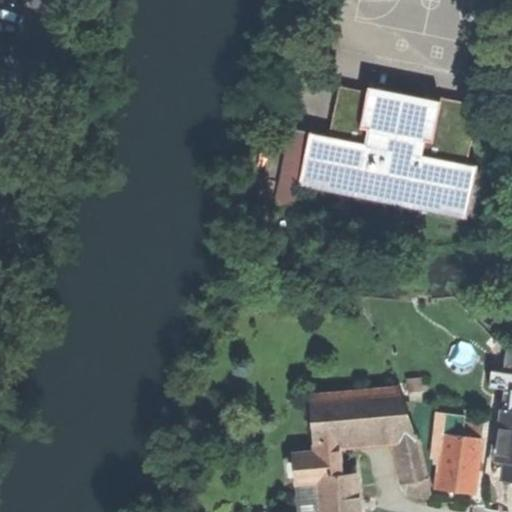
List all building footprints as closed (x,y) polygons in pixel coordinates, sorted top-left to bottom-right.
[(477,105),(452,100),(449,115),(436,113),(437,106),(339,86),(329,136),(290,129),(275,202),(299,206),(303,186),(465,219),(477,166),(466,164),(477,105)] [(439,97),(437,106),(436,113),(449,115),(452,100),(439,97)] [(503,402),(504,402),(511,402),(511,356),(507,352),(505,374),(492,373),(490,389),(504,391),(503,402)] [(397,435),(416,433),(399,387),(310,395),(314,442),(340,440),(397,435)] [(511,402),(504,402),(498,460),(506,461),(504,477),(511,478),(511,402)] [(462,495),(473,497),(481,443),(478,442),(480,428),(464,425),(465,419),(438,415),(431,459),(439,460),(435,491),(462,495)] [(418,433),(416,433),(397,435),(407,484),(429,479),(418,433)] [(314,442),(315,452),(340,450),(340,440),(314,442)] [(297,480),(316,480),(316,475),(343,473),(340,450),(315,452),(295,454),(297,480)] [(359,511),(357,472),(343,473),(316,475),(316,480),(318,511),(359,511)] [(299,511),(318,511),(316,480),(297,480),(299,511)]
